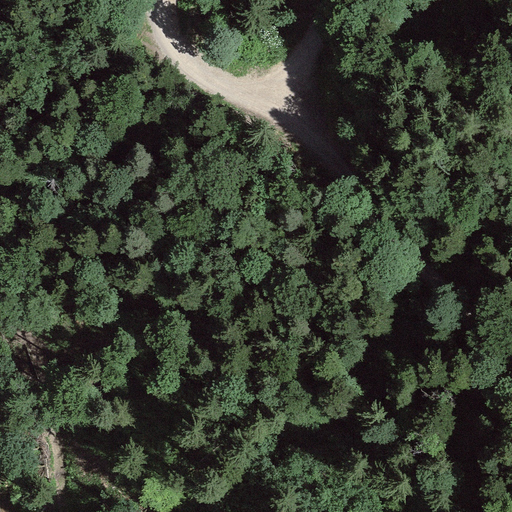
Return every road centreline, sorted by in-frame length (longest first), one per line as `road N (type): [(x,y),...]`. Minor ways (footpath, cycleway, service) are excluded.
road 1 (track): [(511,369),(352,184),(268,108)]
road 2 (track): [(268,108),(199,69),(170,32),(165,0)]
road 3 (track): [(344,0),(268,108)]
